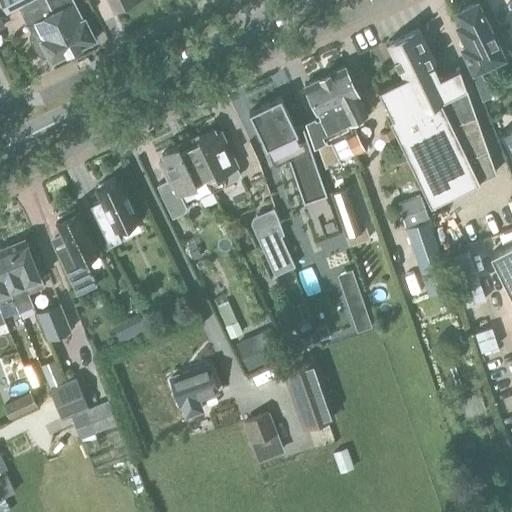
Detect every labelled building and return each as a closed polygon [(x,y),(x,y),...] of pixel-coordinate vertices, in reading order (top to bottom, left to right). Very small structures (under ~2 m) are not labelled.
[(47,55),(50,60),(68,51),(58,32),(64,29),(50,0),(0,0),(7,13),(24,5),(32,23),(29,24),(30,28),(29,32),(29,34),(29,37),(35,49),(37,51),(41,53),(47,55)] [(50,0),(64,29),(58,32),(68,51),(94,39),(83,17),(82,18),(72,0),(50,0)] [(462,46),(474,69),(474,81),(481,101),(492,95),(479,68),(503,56),(477,0),(457,10),(463,22),(457,24),(466,44),(462,46)] [(390,118),(429,199),(430,202),(495,172),(459,68),(440,77),(433,64),(435,63),(418,28),(387,43),(394,58),(393,58),(398,68),(399,67),(403,76),(379,88),(392,117),(390,118)] [(344,65),(326,74),(348,122),(367,113),(358,95),(357,92),(361,91),(355,78),(351,80),(344,65)] [(326,74),(305,84),(319,113),(314,115),(305,119),(314,145),(317,143),(325,167),(339,160),(331,142),(327,143),(324,138),(350,125),(348,122),(326,74)] [(280,95),(249,111),(266,147),(282,139),(304,201),(327,193),(302,122),(294,124),(280,95)] [(511,126),(499,133),(511,159),(511,243),(488,255),(511,303),(511,126)] [(191,135),(186,137),(211,190),(224,183),(238,177),(239,174),(235,166),(227,151),(230,150),(220,130),(216,132),(213,128),(198,135),(198,136),(193,138),(191,135)] [(356,128),(336,137),(346,158),(365,149),(356,128)] [(199,195),(211,190),(186,137),(181,139),(183,143),(178,146),(178,145),(162,152),(164,157),(160,159),(169,178),(157,184),(172,217),(185,210),(187,206),(180,192),(192,187),(195,194),(199,195)] [(255,157),(247,161),(252,170),(260,166),(255,157)] [(99,187),(95,189),(108,215),(97,220),(109,245),(121,239),(116,229),(138,218),(119,177),(115,179),(114,176),(97,184),(99,187)] [(370,238),(364,221),(361,222),(348,185),(331,191),(350,245),(370,238)] [(397,203),(406,226),(429,217),(420,195),(397,203)] [(252,224),(277,275),(297,265),(282,234),(285,233),(276,207),(254,217),(252,224)] [(59,219),(56,221),(68,247),(57,252),(77,293),(97,284),(84,257),(98,250),(79,210),(76,211),(74,208),(57,216),(59,219)] [(428,219),(405,227),(430,297),(453,289),(445,267),(428,219)] [(24,237),(8,244),(28,291),(44,285),(41,277),(45,275),(37,257),(33,259),(24,237)] [(0,247),(0,267),(12,298),(19,314),(34,307),(28,291),(8,244),(0,247)] [(0,303),(12,298),(0,267),(0,303)] [(60,301),(36,311),(48,339),(71,329),(60,301)] [(365,307),(350,312),(357,331),(372,326),(365,307)] [(491,326),(475,331),(481,351),(498,346),(491,326)] [(248,367),(282,352),(271,327),(237,342),(248,367)] [(33,386),(47,380),(41,364),(39,359),(24,365),(33,386)] [(314,360),(284,370),(303,427),(334,416),(314,360)] [(0,398),(18,395),(10,362),(0,364),(0,398)] [(218,390),(208,364),(170,377),(180,404),(182,403),(186,414),(201,409),(197,397),(218,390)] [(63,420),(72,417),(71,415),(71,414),(83,409),(89,407),(76,376),(50,387),(60,411),(63,420)] [(36,404),(30,392),(4,405),(10,417),(36,404)] [(486,409),(480,392),(444,404),(450,421),(486,409)] [(71,415),(72,417),(80,437),(117,423),(108,399),(89,407),(83,409),(71,414),(71,415)] [(282,449),(268,411),(245,420),(259,458),(282,449)] [(331,475),(345,470),(338,449),(324,454),(331,475)] [(0,472),(9,468),(0,450),(0,472)]
